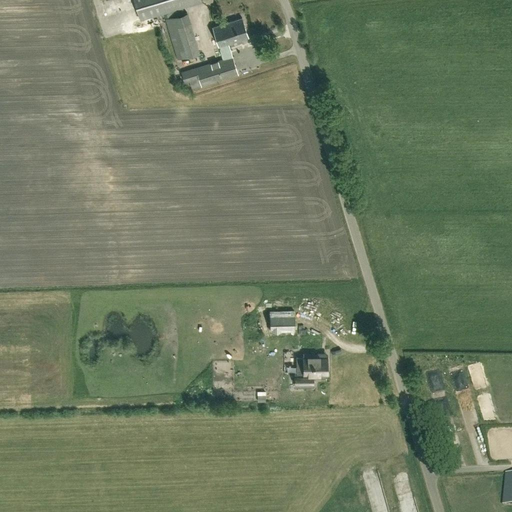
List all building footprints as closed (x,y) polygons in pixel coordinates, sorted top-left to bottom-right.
[(104,9),(117,6),(115,0),(114,0),(103,3),(104,9)] [(134,0),(140,20),(201,2),(200,0),(134,0)] [(177,59),(200,52),(188,11),(165,19),(177,59)] [(134,18),(121,22),(124,33),(137,29),(134,18)] [(219,46),(248,37),(242,18),(213,27),(219,46)] [(201,86),(238,75),(232,56),(181,72),(185,83),(199,78),(201,86)] [(270,312),(271,331),(294,330),(293,311),(270,312)] [(304,373),(295,373),(295,386),(313,386),(313,374),(327,374),(327,356),(322,356),(322,354),(304,354),(304,373)] [(511,505),(511,473),(506,473),(503,504),(511,505)]
